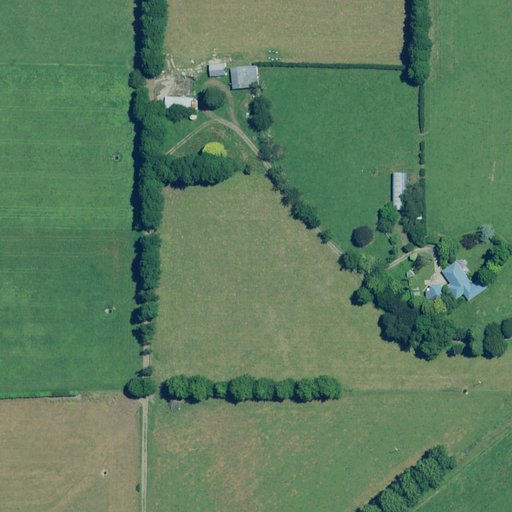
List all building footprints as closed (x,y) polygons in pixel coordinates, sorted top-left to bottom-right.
[(227,76),(227,64),(211,65),(212,77),(227,76)] [(259,88),(258,67),(233,69),(234,90),(259,88)] [(199,99),(167,98),(166,109),(199,110),(199,99)] [(406,174),(394,174),(394,211),(406,211),(406,201),(406,174)] [(473,285),(466,275),(470,272),(462,260),(453,266),(444,273),(452,285),(449,287),(458,300),(465,294),(470,302),(489,288),(482,279),(473,285)] [(444,299),(443,285),(431,287),(431,291),(427,291),(428,300),(444,299)]
